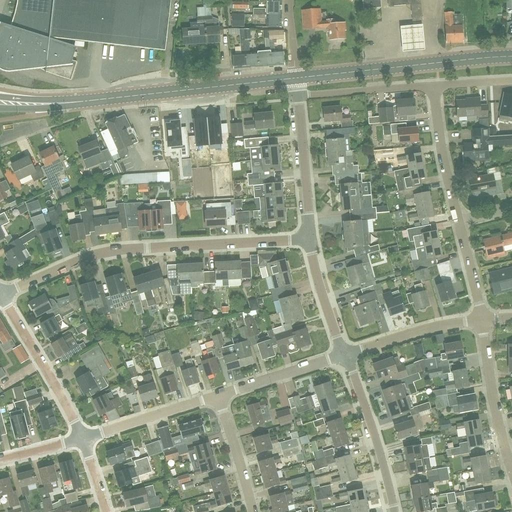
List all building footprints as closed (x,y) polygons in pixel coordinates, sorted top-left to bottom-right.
[(23,71),(40,69),(46,72),(54,75),(71,81),(77,62),(71,60),(72,57),(76,58),(76,56),(77,53),(74,52),(75,48),(50,40),(51,39),(50,39),(54,0),(17,0),(17,4),(15,13),(10,28),(0,25),(1,23),(0,23),(0,69),(3,72),(5,72),(7,72),(8,73),(10,72),(23,71)] [(98,44),(165,51),(170,0),(54,0),(50,39),(51,39),(76,41),(86,42),(98,44)] [(362,0),(364,8),(381,7),(380,0),(362,0)] [(253,15),(281,15),(281,2),(267,2),(267,9),(253,9),(253,10),(253,15)] [(421,4),(411,5),(412,22),(422,21),(421,4)] [(182,45),(206,43),(204,8),(204,7),(196,8),(197,17),(196,17),(196,23),(190,23),(190,30),(181,30),(182,45)] [(212,29),(212,24),(211,7),(204,8),(206,43),(219,42),(219,34),(223,34),(222,28),(212,29)] [(346,31),(345,24),(345,23),(334,24),(333,20),(327,20),(327,22),(321,22),(320,9),(302,11),(303,30),(321,28),(321,27),(329,27),(330,40),(345,39),(344,31),(346,31)] [(463,25),(461,26),(460,15),(454,15),(454,12),(446,13),(446,43),(463,43),(463,25)] [(231,27),(244,27),(244,14),(231,14),(231,27)] [(281,24),(281,15),(253,15),(253,19),(267,19),(267,27),(281,28),(281,24)] [(423,26),(401,28),(403,52),(425,50),(423,26)] [(232,54),(233,69),(247,68),(244,40),(245,40),(244,34),(245,34),(245,29),(239,29),(241,54),(232,54)] [(251,40),(250,29),(245,29),(245,34),(244,34),(245,40),(244,40),(247,68),(259,67),(258,52),(250,53),(249,40),(251,40)] [(274,51),(273,38),(283,38),(283,30),(268,31),(269,38),(271,66),(284,65),(283,51),(274,51)] [(264,31),(265,39),(266,52),(258,52),(259,67),(271,66),(269,38),(268,31),(264,31)] [(511,95),(505,94),(500,115),(511,117),(511,95)] [(457,101),(458,118),(477,116),(477,119),(487,119),(487,105),(483,105),(480,106),(479,98),(471,99),(471,101),(457,101)] [(369,125),(380,124),(408,121),(407,115),(415,114),(414,100),(397,102),(398,109),(393,110),(392,108),(382,109),(379,109),(380,117),(368,118),(369,125)] [(342,130),(343,130),(343,129),(354,128),(353,121),(350,121),(350,115),(341,115),(340,107),(323,108),(325,122),(341,120),(342,129),(342,130)] [(256,130),(273,128),(272,114),(254,115),(255,121),(245,122),(246,129),(256,128),(256,130)] [(124,156),(129,154),(126,148),(138,142),(125,115),(105,123),(118,151),(117,151),(120,158),(124,156)] [(219,118),(207,119),(209,145),(221,144),(221,150),(229,149),(228,133),(220,134),(220,125),(219,118)] [(196,136),(188,137),(190,150),(198,149),(197,146),(209,145),(207,119),(194,120),(195,127),(196,136)] [(171,124),(166,125),(168,151),(181,150),(181,158),(188,157),(186,137),(180,138),(179,122),(171,122),(171,124)] [(231,138),(244,137),(242,123),(233,124),(230,124),(231,138)] [(399,143),(418,141),(417,129),(403,130),(403,124),(390,125),(391,135),(399,134),(399,143)] [(342,130),(342,129),(336,130),(337,140),(327,141),(328,154),(345,152),(350,151),(348,135),(355,134),(355,129),(343,130),(342,130)] [(511,136),(500,138),(496,138),(489,138),(488,130),(473,130),(474,145),(465,145),(465,153),(462,153),(463,163),(471,163),(471,161),(487,160),(487,152),(492,152),(492,146),(511,145),(511,136)] [(260,160),(260,161),(279,159),(278,146),(269,147),(263,147),(262,138),(244,140),(245,149),(249,149),(256,148),(257,160),(260,160)] [(96,141),(78,148),(83,160),(97,155),(100,163),(100,164),(102,170),(109,167),(114,165),(115,165),(113,161),(112,159),(110,154),(108,150),(100,153),(96,141)] [(41,167),(47,179),(52,189),(58,186),(52,174),(56,172),(63,169),(58,160),(59,160),(53,148),(40,154),(45,165),(41,167)] [(393,148),(375,149),(376,161),(394,159),(393,148)] [(341,175),(359,174),(358,168),(353,168),(351,151),(350,151),(345,152),(328,154),(329,166),(332,166),(340,165),(341,175)] [(408,169),(423,166),(421,153),(406,156),(406,157),(397,159),(398,165),(407,163),(408,169)] [(117,162),(122,173),(137,167),(132,155),(117,162)] [(34,168),(29,157),(12,165),(18,180),(30,175),(34,182),(44,177),(39,166),(34,168)] [(183,168),(191,167),(190,159),(182,160),(183,168)] [(251,167),(252,174),(247,174),(248,175),(248,180),(269,178),(269,172),(275,172),(281,171),(279,159),(260,161),(260,166),(251,167)] [(397,185),(398,191),(412,189),(421,187),(422,187),(421,180),(426,179),(423,166),(408,169),(401,171),(404,183),(397,185)] [(487,170),(488,176),(470,179),(472,193),(473,199),(486,197),(495,196),(503,194),(501,180),(494,182),(493,175),(493,174),(498,173),(498,168),(487,170)] [(342,185),(340,185),(341,198),(363,196),(362,184),(362,179),(359,179),(359,174),(341,175),(342,185)] [(282,183),(270,184),(269,178),(248,180),(248,186),(264,185),(265,191),(253,192),(254,199),(259,198),(283,196),(282,183)] [(0,200),(7,197),(5,192),(10,189),(6,180),(0,183),(0,181),(0,200)] [(146,180),(136,181),(137,189),(147,188),(146,180)] [(416,208),(431,205),(429,192),(414,195),(412,189),(398,191),(400,199),(405,198),(406,203),(415,202),(416,208)] [(260,210),(284,208),(283,196),(259,198),(260,210)] [(364,209),(363,196),(341,198),(342,211),(349,210),(358,210),(358,216),(376,214),(376,208),(372,208),(364,209)] [(172,215),(171,202),(171,201),(157,201),(157,204),(158,211),(150,211),(151,232),(156,232),(158,230),(164,229),(163,226),(163,215),(171,215),(172,215)] [(130,204),(124,204),(126,215),(126,218),(139,217),(140,231),(145,230),(147,232),(151,232),(150,211),(150,205),(150,204),(144,205),(143,203),(130,204)] [(213,212),(206,212),(206,227),(227,226),(227,225),(226,219),(232,218),(232,216),(231,205),(231,203),(221,204),(221,207),(213,207),(213,212)] [(28,211),(24,204),(17,208),(20,215),(28,211)] [(105,209),(109,233),(121,231),(119,217),(126,215),(124,204),(117,205),(117,207),(112,208),(105,209)] [(431,205),(416,208),(418,214),(409,216),(410,222),(419,220),(434,217),(431,205)] [(54,207),(48,209),(49,213),(47,213),(52,226),(60,224),(54,207)] [(260,210),(261,223),(285,221),(284,208),(260,210)] [(109,233),(105,209),(99,210),(93,211),(93,210),(86,211),(86,214),(88,223),(94,223),(95,232),(96,235),(109,233)] [(67,214),(69,226),(72,241),(85,239),(85,236),(83,226),(88,225),(88,223),(86,214),(80,215),(74,216),(74,212),(67,214)] [(0,240),(4,238),(0,229),(0,227),(9,223),(5,213),(0,214),(0,240)] [(359,222),(350,222),(344,223),(345,235),(362,234),(361,222),(361,221),(365,221),(377,220),(376,215),(376,214),(358,216),(359,222)] [(49,232),(45,223),(43,215),(31,219),(34,227),(35,230),(37,237),(40,246),(45,244),(48,253),(53,251),(54,253),(55,254),(60,252),(60,251),(60,249),(61,248),(55,230),(49,232)] [(424,247),(439,244),(437,231),(421,234),(420,228),(407,230),(408,238),(413,237),(414,242),(423,240),(424,247)] [(23,245),(37,237),(35,230),(8,245),(11,251),(5,254),(9,260),(5,262),(10,270),(26,260),(19,248),(23,245)] [(511,233),(483,241),(487,256),(504,252),(503,247),(511,244),(511,233)] [(346,248),(347,252),(353,250),(355,258),(366,255),(368,255),(380,251),(378,245),(370,247),(369,246),(366,246),(363,246),(362,234),(345,235),(346,248)] [(427,259),(435,258),(442,256),(439,244),(424,247),(415,249),(417,255),(418,260),(411,261),(414,273),(427,268),(429,268),(427,259)] [(406,246),(408,256),(415,255),(413,245),(406,246)] [(271,276),(288,272),(287,268),(288,266),(287,262),(285,261),(285,259),(275,262),(273,254),(259,255),(259,265),(259,266),(266,266),(268,277),(271,276)] [(357,266),(348,269),(353,287),(359,285),(366,283),(361,265),(368,263),(366,255),(355,258),(357,266)] [(250,266),(250,258),(249,258),(249,263),(240,263),(240,262),(227,262),(228,280),(241,279),(251,279),(250,266)] [(229,286),(228,280),(227,262),(215,263),(215,272),(209,272),(210,284),(216,284),(222,284),(222,287),(229,286)] [(168,279),(170,286),(172,286),(176,286),(191,285),(190,264),(177,265),(178,269),(174,269),(175,273),(168,274),(168,277),(168,279)] [(210,284),(209,272),(203,272),(203,264),(190,264),(191,285),(192,288),(198,288),(197,285),(204,284),(210,284)] [(427,268),(414,273),(416,281),(421,280),(422,283),(431,280),(427,268)] [(511,268),(489,274),(494,295),(511,290),(511,268)] [(153,298),(155,305),(162,303),(160,296),(157,287),(163,286),(164,285),(163,280),(160,271),(147,275),(153,298)] [(450,272),(440,275),(443,284),(436,286),(441,302),(456,298),(451,283),(455,282),(452,271),(450,272)] [(289,276),(288,272),(271,276),(274,288),(270,289),(270,290),(272,295),(284,292),(282,286),(290,284),(291,284),(291,282),(292,281),(291,276),(289,276)] [(114,310),(116,309),(116,310),(123,308),(119,294),(125,292),(120,275),(106,279),(111,297),(110,297),(114,310)] [(148,307),(155,305),(153,298),(147,275),(134,279),(138,293),(143,292),(148,307)] [(359,285),(361,290),(373,286),(375,286),(374,281),(366,283),(359,285)] [(109,312),(107,306),(104,295),(98,296),(94,282),(80,286),(84,302),(94,299),(97,309),(98,316),(109,312)] [(383,295),(383,296),(379,284),(373,286),(378,301),(380,306),(386,304),(390,316),(405,311),(400,298),(398,291),(390,294),(390,293),(383,295)] [(409,304),(415,302),(417,309),(419,309),(420,310),(421,310),(426,309),(426,308),(426,307),(428,306),(424,292),(423,292),(421,284),(415,286),(417,294),(413,295),(412,293),(406,295),(406,297),(407,297),(409,304)] [(74,285),(67,287),(70,296),(71,302),(77,298),(78,298),(74,285)] [(352,302),(355,309),(354,310),(353,311),(356,318),(357,319),(358,319),(361,326),(381,319),(375,302),(378,301),(373,286),(361,290),(363,295),(357,297),(360,306),(357,307),(355,301),(352,302)] [(172,292),(165,294),(168,306),(175,304),(172,292)] [(281,306),(283,312),(299,308),(298,304),(300,302),(299,298),(297,297),(296,295),(293,296),(285,298),(284,292),(272,295),(274,302),(280,300),(281,306)] [(44,296),(29,304),(36,316),(46,311),(47,315),(48,315),(58,309),(56,304),(55,304),(54,302),(53,301),(51,300),(49,300),(47,301),(44,296)] [(50,319),(40,324),(47,337),(60,330),(56,323),(62,320),(64,319),(63,317),(73,312),(80,308),(77,299),(77,298),(71,302),(58,309),(60,313),(50,319)] [(134,304),(137,315),(144,313),(141,302),(134,304)] [(300,312),(299,308),(283,312),(286,324),(291,323),(302,320),(302,318),(304,317),(303,313),(300,312)] [(109,313),(113,328),(120,326),(116,311),(110,313),(109,313)] [(250,312),(242,314),(243,319),(249,337),(256,335),(257,335),(252,317),(250,312)] [(11,340),(12,339),(0,319),(0,340),(3,345),(1,346),(5,353),(15,346),(11,340)] [(237,321),(239,328),(242,339),(249,337),(243,319),(237,321)] [(75,333),(87,328),(84,320),(72,325),(75,333)] [(100,325),(93,328),(96,335),(103,332),(100,325)] [(281,327),(272,330),(274,335),(285,331),(284,326),(281,327)] [(298,348),(301,347),(302,349),(303,350),(308,348),(309,347),(308,345),(310,344),(305,329),(294,333),(292,329),(285,331),(274,335),(277,345),(278,347),(296,341),(298,348)] [(277,345),(274,335),(272,330),(267,331),(270,339),(257,343),(262,360),(276,356),(273,346),(277,345)] [(156,341),(165,338),(163,331),(153,334),(156,341)] [(51,344),(55,350),(53,351),(57,357),(58,356),(58,357),(60,356),(64,353),(67,359),(86,349),(83,344),(79,346),(79,345),(77,346),(69,351),(66,346),(74,341),(73,339),(70,334),(62,339),(61,338),(51,344)] [(220,334),(211,337),(212,341),(215,347),(215,348),(222,346),(224,345),(220,334)] [(444,343),(443,334),(435,335),(437,344),(444,343)] [(241,343),(234,345),(240,366),(253,362),(249,350),(248,347),(246,342),(243,343),(241,343)] [(195,357),(202,355),(198,343),(191,345),(195,357)] [(447,359),(447,360),(463,357),(461,343),(444,345),(445,353),(440,354),(441,360),(447,359)] [(417,359),(425,357),(422,344),(414,346),(417,359)] [(101,375),(102,377),(110,373),(108,370),(102,359),(105,357),(98,345),(79,356),(89,373),(76,380),(84,394),(88,392),(91,396),(99,391),(97,387),(91,377),(94,376),(95,378),(101,375)] [(223,349),(221,349),(224,358),(227,370),(240,366),(234,345),(233,345),(227,347),(223,349)] [(209,360),(202,362),(206,376),(219,373),(214,358),(218,357),(215,348),(215,347),(207,349),(206,350),(209,360)] [(176,372),(175,368),(169,350),(157,354),(161,368),(155,370),(159,380),(160,380),(165,394),(177,390),(172,373),(176,372)] [(178,353),(171,355),(170,350),(169,350),(175,368),(183,366),(178,353)] [(386,384),(406,377),(418,373),(427,370),(426,370),(428,370),(426,360),(423,360),(403,367),(403,365),(400,366),(397,357),(374,366),(378,379),(384,377),(386,384)] [(449,368),(461,366),(460,359),(447,361),(449,368)] [(127,368),(131,379),(137,377),(134,365),(132,360),(126,362),(127,367),(127,368)] [(188,370),(182,372),(187,387),(188,386),(188,388),(190,388),(194,387),(194,386),(194,385),(199,383),(194,368),(191,360),(185,362),(188,370)] [(428,370),(429,378),(442,376),(442,375),(441,367),(436,368),(428,370)] [(446,390),(446,393),(447,395),(457,393),(456,388),(469,386),(465,369),(453,372),(455,381),(445,383),(446,390)] [(420,380),(418,373),(406,377),(408,384),(420,380)] [(138,389),(142,401),(157,397),(153,384),(152,384),(149,375),(143,377),(146,386),(138,389)] [(123,383),(127,395),(135,392),(131,379),(123,383)] [(318,400),(333,395),(329,383),(315,388),(317,394),(318,400)] [(386,404),(408,396),(404,384),(382,392),(386,404)] [(36,390),(25,393),(29,406),(44,401),(41,393),(37,394),(36,390)] [(459,393),(457,393),(447,395),(446,393),(433,395),(433,398),(436,410),(445,408),(449,407),(459,405),(460,412),(477,409),(475,395),(460,398),(459,393)] [(305,397),(305,398),(299,399),(298,395),(292,397),(288,398),(291,408),(292,408),(295,407),(313,402),(311,396),(311,395),(305,397)] [(313,402),(295,407),(297,414),(309,410),(309,411),(320,406),(322,413),(321,413),(320,414),(315,415),(316,420),(313,422),(323,419),(323,418),(335,414),(333,409),(337,408),(333,395),(318,400),(313,402)] [(93,401),(100,415),(120,405),(117,399),(109,403),(105,396),(93,401)] [(429,402),(412,408),(408,396),(386,404),(391,417),(409,411),(411,416),(419,414),(429,410),(431,409),(429,402)] [(28,435),(26,427),(24,418),(30,416),(26,400),(14,403),(16,411),(9,413),(16,438),(18,438),(18,440),(27,437),(26,435),(28,435)] [(47,402),(40,404),(43,413),(38,414),(44,430),(57,426),(51,410),(50,410),(47,402)] [(259,408),(265,406),(264,402),(247,406),(251,419),(253,426),(264,423),(263,422),(271,420),(269,413),(261,415),(259,408)] [(288,409),(275,413),(279,425),(280,424),(280,426),(292,423),(291,421),(292,421),(288,409)] [(419,414),(411,416),(407,417),(409,422),(394,427),(398,440),(416,434),(416,431),(421,429),(419,423),(421,422),(422,422),(420,417),(419,414)] [(323,419),(313,422),(315,428),(325,425),(323,419)] [(330,436),(345,432),(340,419),(326,423),(330,436)] [(183,444),(186,444),(199,440),(197,434),(205,432),(201,420),(178,426),(183,444)] [(449,420),(448,420),(443,422),(439,422),(441,430),(451,429),(449,420)] [(466,436),(481,433),(479,420),(464,423),(457,425),(458,430),(465,429),(466,436)] [(164,450),(173,447),(171,439),(168,426),(158,428),(164,450)] [(301,432),(295,434),(297,440),(304,438),(301,432)] [(345,432),(330,436),(335,449),(349,445),(345,432)] [(481,433),(466,436),(468,443),(460,444),(461,450),(468,449),(469,449),(484,446),(481,433)] [(258,453),(271,450),(270,445),(277,443),(276,438),(269,440),(267,435),(254,439),(258,453)] [(281,451),(299,446),(297,438),(279,443),(281,451)] [(404,448),(407,462),(422,459),(429,458),(427,445),(432,444),(431,438),(421,440),(422,445),(404,448)] [(145,446),(148,457),(163,452),(159,441),(145,446)] [(123,452),(133,449),(131,443),(113,449),(114,451),(106,453),(108,457),(106,459),(108,463),(110,463),(110,465),(125,460),(123,452)] [(208,443),(195,447),(187,449),(189,453),(189,454),(195,452),(198,461),(212,457),(212,456),(214,455),(212,449),(210,449),(208,443)] [(301,454),(299,446),(281,451),(283,459),(301,454)] [(179,457),(178,456),(176,448),(176,447),(173,447),(164,450),(163,450),(164,452),(166,461),(179,457)] [(319,447),(312,449),(313,455),(321,453),(319,447)] [(333,448),(323,452),(325,458),(335,455),(333,448)] [(337,466),(339,472),(353,468),(350,455),(336,459),(335,455),(325,458),(320,460),(311,462),(314,471),(327,467),(328,468),(337,466)] [(262,475),(276,472),(273,463),(280,461),(279,456),(258,462),(262,475)] [(473,472),(488,469),(486,456),(471,459),(471,460),(463,461),(464,467),(472,465),(473,472)] [(131,479),(139,476),(152,472),(147,457),(132,462),(133,468),(128,470),(127,469),(123,471),(115,473),(120,488),(132,484),(131,479)] [(195,476),(216,470),(212,457),(198,461),(200,469),(193,471),(195,476)] [(448,474),(447,468),(431,471),(429,458),(422,459),(407,462),(409,476),(425,473),(425,472),(427,471),(428,478),(448,474)] [(172,471),(188,465),(186,460),(170,465),(172,471)] [(74,463),(71,461),(59,464),(64,482),(71,480),(73,489),(81,487),(77,475),(75,476),(73,468),(75,466),(74,463)] [(44,484),(46,494),(53,492),(50,483),(56,481),(52,466),(39,469),(43,484),(44,484)] [(353,468),(339,472),(340,478),(332,480),(333,486),(342,484),(357,480),(353,468)] [(490,482),(488,469),(473,472),(474,479),(467,480),(468,485),(475,484),(475,485),(490,482)] [(35,483),(32,472),(17,475),(23,497),(29,495),(26,485),(35,483)] [(276,472),(262,475),(265,489),(286,483),(285,478),(278,480),(276,472)] [(433,483),(439,482),(449,480),(448,474),(428,478),(429,483),(411,486),(414,500),(429,497),(428,490),(434,488),(433,483)] [(190,481),(188,475),(177,478),(179,484),(190,481)] [(213,494),(228,490),(224,476),(203,482),(205,487),(211,486),(213,494)] [(305,476),(290,480),(292,486),(306,483),(307,482),(305,476)] [(0,496),(6,495),(9,508),(20,505),(19,502),(16,491),(12,492),(8,478),(0,480),(0,496)] [(183,484),(183,485),(181,485),(183,490),(185,490),(195,487),(193,482),(183,484)] [(306,483),(292,486),(293,493),(308,489),(306,483)] [(451,493),(460,492),(459,483),(450,484),(451,493)] [(315,495),(332,491),(330,485),(320,488),(319,486),(313,487),(315,495)] [(126,507),(134,505),(147,502),(149,509),(161,507),(158,496),(147,499),(144,489),(123,494),(126,507)] [(350,505),(365,502),(363,489),(347,492),(347,493),(339,495),(340,501),(349,499),(350,505)] [(231,503),(228,490),(213,494),(216,501),(209,503),(210,506),(211,509),(231,503)] [(477,490),(464,492),(465,503),(475,501),(477,511),(495,508),(494,506),(497,505),(496,495),(493,496),(492,493),(478,496),(477,490)] [(270,511),(287,507),(285,498),(292,496),(290,491),(269,496),(273,510),(270,511)] [(332,491),(315,495),(316,501),(333,497),(332,491)] [(65,499),(66,504),(78,501),(75,492),(64,495),(63,493),(65,499)] [(52,505),(50,497),(42,500),(44,511),(47,511),(53,509),(52,505)] [(429,497),(414,500),(416,511),(425,511),(432,511),(429,497)] [(20,505),(20,508),(21,511),(30,511),(27,499),(19,502),(20,505)] [(66,504),(65,499),(60,500),(58,501),(58,502),(52,505),(53,509),(66,504)] [(87,511),(86,506),(82,508),(80,501),(71,504),(72,504),(62,507),(56,509),(57,510),(47,511),(87,511)] [(367,511),(365,502),(350,505),(351,511),(347,511),(367,511)] [(435,511),(455,511),(457,511),(455,503),(445,505),(446,507),(435,509),(435,511)]
